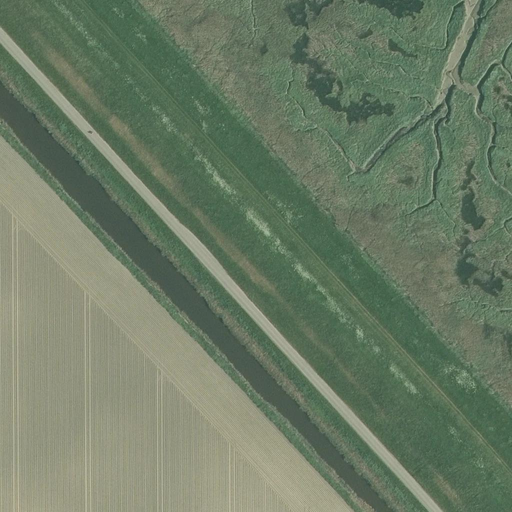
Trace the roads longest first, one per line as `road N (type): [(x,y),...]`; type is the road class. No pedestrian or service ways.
road 1 (track): [(511,492),(59,0)]
road 2 (unclassified): [(434,511),(0,36)]
